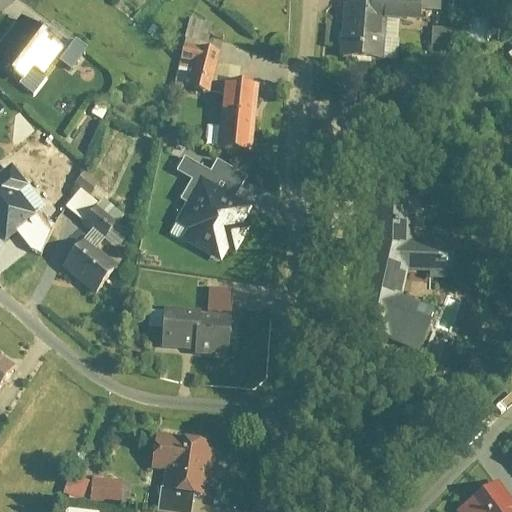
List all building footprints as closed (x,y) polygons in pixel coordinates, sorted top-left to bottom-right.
[(346,12),(340,65),(383,70),(387,34),(419,37),(423,5),(378,1),(377,15),(346,12)] [(471,11),(467,46),(495,49),(499,14),(471,11)] [(187,25),(184,44),(208,48),(211,29),(187,25)] [(23,26),(0,52),(0,66),(25,88),(55,52),(23,26)] [(434,35),(432,57),(454,59),(456,37),(434,35)] [(179,66),(194,69),(189,98),(212,102),(220,57),(182,50),(179,66)] [(227,86),(221,136),(208,135),(205,156),(218,157),(218,159),(252,163),(262,91),(227,86)] [(234,231),(245,209),(234,203),(245,183),(215,164),(208,176),(183,162),(173,176),(189,185),(178,204),(189,211),(180,225),(192,232),(187,243),(217,259),(224,246),(232,250),(240,235),(234,231)] [(101,192),(86,180),(79,189),(94,201),(101,192)] [(83,198),(66,219),(103,249),(120,229),(83,198)] [(440,323),(403,305),(405,282),(452,285),(454,250),(409,247),(412,213),(371,209),(357,345),(399,349),(399,347),(422,358),(440,323)] [(87,251),(65,276),(97,303),(118,278),(87,251)] [(235,298),(209,297),(208,320),(234,321),(235,298)] [(166,321),(162,358),(228,365),(232,328),(166,321)] [(0,396),(16,375),(0,363),(0,396)] [(192,511),(194,504),(207,506),(215,453),(174,447),(173,449),(159,447),(154,477),(169,480),(168,491),(165,491),(161,511),(192,511)] [(70,481),(64,499),(81,505),(88,488),(70,481)] [(94,487),(93,509),(120,510),(121,488),(94,487)] [(511,511),(511,503),(501,488),(468,511),(469,511),(468,511),(511,511)]
